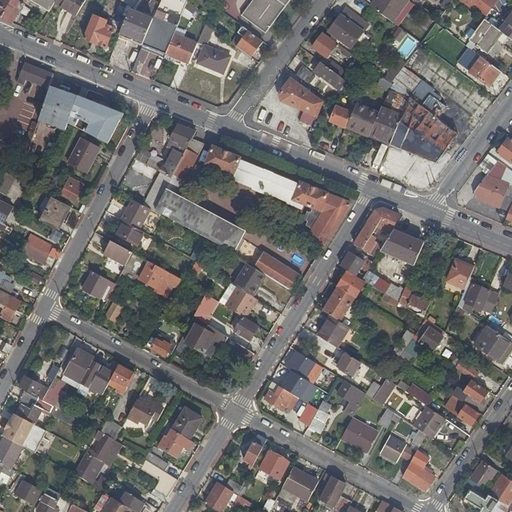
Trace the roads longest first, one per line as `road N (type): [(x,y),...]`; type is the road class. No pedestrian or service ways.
road 1 (residential): [(372,188),(235,411)]
road 2 (residential): [(45,304),(151,98)]
road 3 (residential): [(45,304),(235,411)]
road 4 (residential): [(235,411),(421,511)]
road 5 (secondary): [(0,35),(151,98)]
road 6 (residential): [(231,130),(324,0)]
road 7 (secondary): [(231,130),(372,188)]
road 8 (residential): [(427,511),(511,391)]
road 9 (residential): [(511,93),(431,212)]
